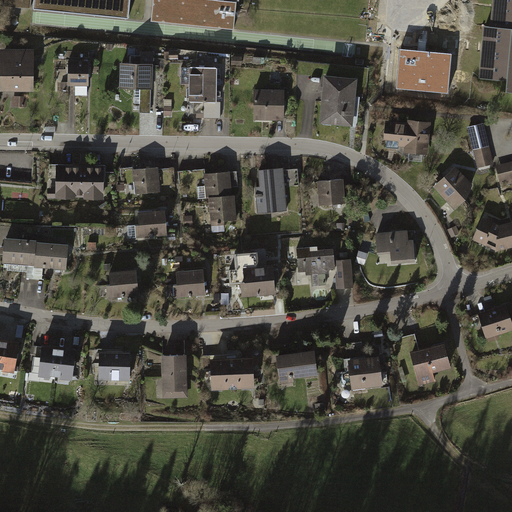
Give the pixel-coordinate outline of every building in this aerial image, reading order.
[(131,0),(35,0),(35,10),(130,19),(131,0)] [(238,3),(207,0),(154,0),(152,21),(235,29),(238,3)] [(485,26),(480,78),(507,81),(506,93),(511,93),(511,0),(493,0),(492,27),(485,26)] [(34,50),(1,50),(1,91),(34,91),(34,50)] [(451,54),(400,50),(396,89),(448,93),(451,54)] [(181,51),(170,51),(170,61),(181,61),(181,51)] [(122,63),(122,90),(137,91),(136,104),(141,104),(141,114),(153,114),(155,53),(143,52),(143,64),(122,63)] [(90,62),(71,61),(70,87),(77,87),(76,97),(89,97),(90,62)] [(181,85),(190,85),(216,85),(221,86),(221,75),(216,75),(216,68),(182,67),(181,85)] [(328,76),(323,123),(356,127),(361,80),(328,76)] [(190,85),(189,102),(194,103),(194,114),(204,114),(204,118),(221,118),(221,91),(216,91),(216,85),(190,85)] [(284,92),(255,92),(255,120),(284,121),(284,92)] [(29,97),(13,97),(13,108),(28,109),(29,97)] [(389,122),(386,147),(407,150),(407,152),(415,153),(414,162),(424,164),(425,154),(430,155),(433,123),(411,120),(410,124),(389,122)] [(490,136),(473,140),(480,170),(497,166),(490,136)] [(511,162),(497,166),(501,183),(511,180),(511,162)] [(49,198),(83,199),(83,166),(50,165),(49,198)] [(83,166),(83,199),(106,199),(107,166),(83,166)] [(457,168),(435,188),(456,211),(468,200),(474,185),(457,168)] [(130,184),(130,195),(162,194),(161,169),(134,170),(135,184),(130,184)] [(258,188),(259,212),(288,211),(287,186),(301,186),(300,170),(262,171),(262,188),(258,188)] [(198,187),(199,198),(211,198),(235,196),(234,189),(239,188),(238,173),(207,175),(207,187),(198,187)] [(32,184),(0,180),(0,200),(30,204),(32,184)] [(346,181),(320,182),(322,207),(348,205),(346,181)] [(235,196),(211,198),(212,224),(239,223),(238,196),(235,196)] [(163,209),(137,211),(138,225),(129,225),(130,238),(170,236),(169,212),(163,212),(163,209)] [(193,216),(184,216),(185,227),(194,226),(193,216)] [(489,220),(485,219),(475,241),(488,247),(491,240),(499,245),(498,253),(511,249),(511,223),(503,226),(501,225),(502,222),(490,217),(489,220)] [(457,227),(448,230),(451,238),(460,234),(457,227)] [(393,253),(394,266),(419,263),(417,240),(413,241),(412,230),(378,234),(380,254),(393,253)] [(5,240),(3,264),(28,266),(27,278),(33,279),(37,235),(31,234),(30,242),(5,240)] [(43,235),(37,235),(33,279),(42,280),(43,268),(66,270),(67,247),(42,245),(43,235)] [(297,248),(299,273),(309,273),(309,276),(332,274),(332,270),(340,269),(340,275),(337,275),(338,289),(357,288),(355,259),(338,261),(338,250),(323,251),(322,247),(297,248)] [(242,281),(243,291),(274,288),(271,263),(257,264),(256,249),(236,251),(237,266),(230,267),(232,282),(242,281)] [(206,269),(177,271),(178,285),(176,285),(176,297),(208,295),(206,269)] [(140,271),(110,272),(112,298),(141,297),(140,271)] [(511,314),(508,303),(479,313),(488,341),(511,333),(511,314)] [(417,335),(399,339),(403,355),(413,353),(421,351),(417,335)] [(4,339),(0,362),(0,372),(16,375),(22,343),(4,339)] [(363,343),(343,345),(344,362),(351,361),(364,360),(363,343)] [(421,351),(413,353),(420,386),(438,382),(436,373),(454,369),(449,344),(421,351)] [(61,347),(44,345),(40,376),(57,378),(61,347)] [(61,347),(57,378),(74,381),(78,349),(61,347)] [(134,351),(101,351),(101,380),(133,381),(134,351)] [(319,353),(279,357),(282,386),(297,385),(297,380),(321,378),(319,353)] [(190,355),(164,355),(164,399),(190,399),(190,355)] [(229,359),(213,360),(214,392),(256,390),(255,358),(240,358),(240,356),(228,357),(229,359)] [(364,360),(351,361),(354,392),(385,389),(382,358),(364,360)] [(327,402),(317,404),(318,413),(328,411),(327,402)]
